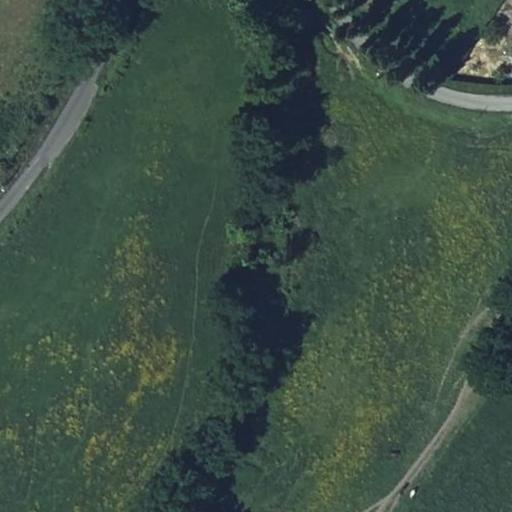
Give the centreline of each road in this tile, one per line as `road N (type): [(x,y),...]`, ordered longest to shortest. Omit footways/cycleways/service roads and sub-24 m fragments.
road 1 (unclassified): [(122,0),(40,155),(0,209)]
road 2 (unclassified): [(511,105),(467,107),(416,96),(339,37),(317,0)]
